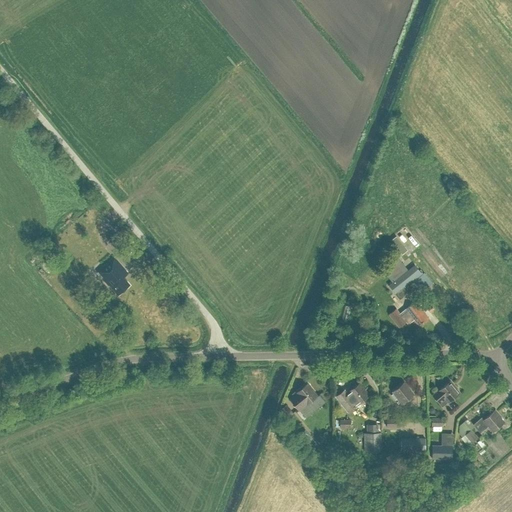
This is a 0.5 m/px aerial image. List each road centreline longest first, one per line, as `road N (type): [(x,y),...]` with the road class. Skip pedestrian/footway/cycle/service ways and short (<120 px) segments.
road 1 (unclassified): [(218,356),(211,319),(0,68)]
road 2 (unclassified): [(218,356),(501,356)]
road 3 (unclassified): [(0,404),(135,357),(218,356)]
